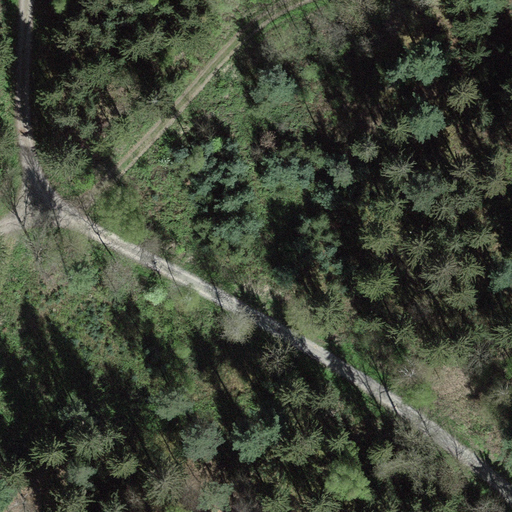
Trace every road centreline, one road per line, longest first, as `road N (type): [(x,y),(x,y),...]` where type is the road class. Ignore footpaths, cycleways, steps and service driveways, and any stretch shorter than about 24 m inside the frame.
road 1 (track): [(511,495),(369,388),(58,210),(31,186),(18,121),(23,0)]
road 2 (track): [(289,0),(251,28),(96,189),(0,229)]
